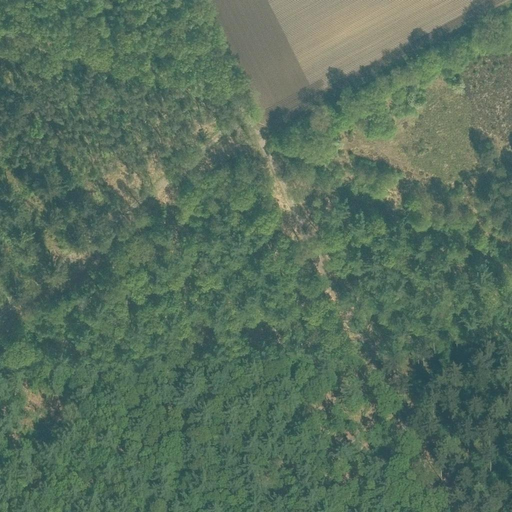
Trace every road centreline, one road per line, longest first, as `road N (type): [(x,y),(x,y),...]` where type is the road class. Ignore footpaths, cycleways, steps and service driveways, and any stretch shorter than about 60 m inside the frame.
road 1 (track): [(269,166),(437,511)]
road 2 (track): [(0,306),(241,109)]
road 3 (track): [(257,141),(511,7)]
road 4 (track): [(0,36),(159,78)]
road 5 (track): [(159,78),(233,97),(257,141)]
